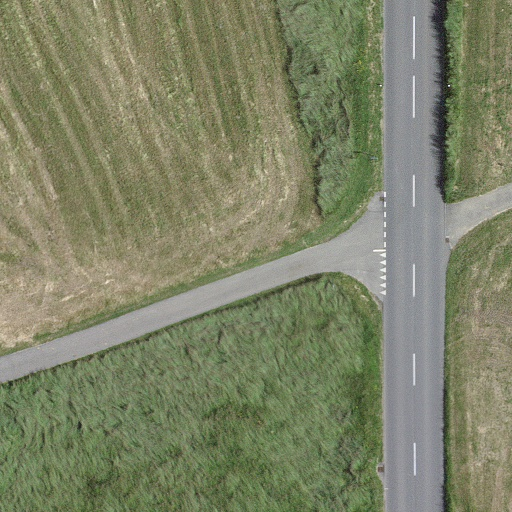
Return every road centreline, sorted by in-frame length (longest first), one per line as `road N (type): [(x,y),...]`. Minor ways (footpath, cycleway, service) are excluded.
road 1 (tertiary): [(412,0),(413,511)]
road 2 (track): [(0,369),(410,224)]
